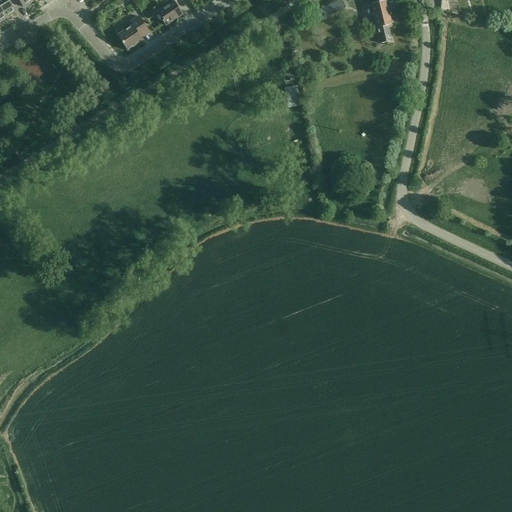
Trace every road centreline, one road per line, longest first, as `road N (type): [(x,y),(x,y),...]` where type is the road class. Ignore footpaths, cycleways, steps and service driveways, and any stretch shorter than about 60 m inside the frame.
road 1 (residential): [(307,0),(0,177)]
road 2 (unclassified): [(511,267),(431,230),(405,208),(401,183),(421,94),(423,25)]
road 3 (residential): [(0,46),(61,11),(124,68),(229,0)]
